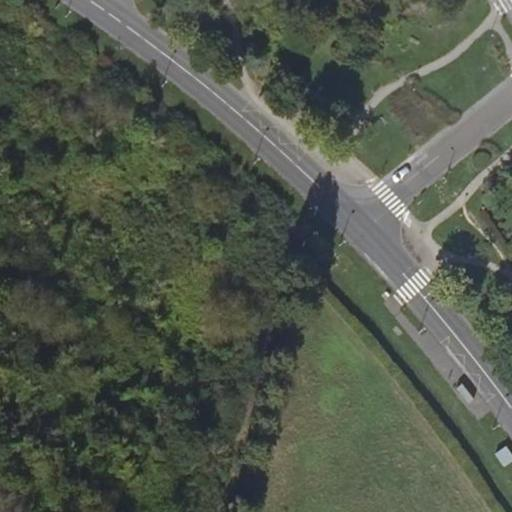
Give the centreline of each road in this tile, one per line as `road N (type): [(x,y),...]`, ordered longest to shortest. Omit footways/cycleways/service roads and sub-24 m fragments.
road 1 (tertiary): [(108,8),(215,94),(354,228)]
road 2 (tertiary): [(354,228),(442,320),(511,413)]
road 3 (residential): [(354,228),(511,99)]
